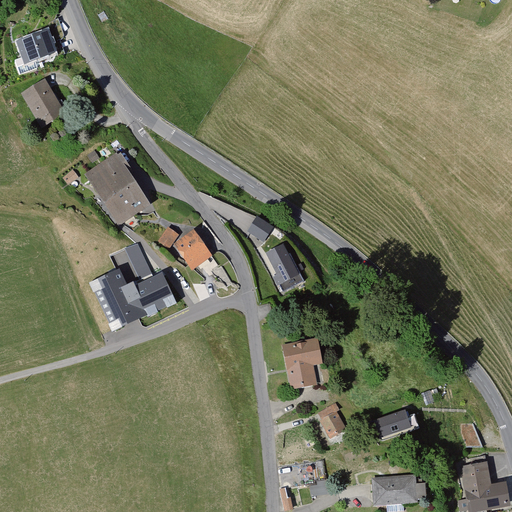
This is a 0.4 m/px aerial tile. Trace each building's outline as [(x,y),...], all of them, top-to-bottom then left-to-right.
[(17,42),(25,64),(56,52),(48,30),(17,42)] [(45,79),(23,93),(43,125),(65,111),(45,79)] [(94,151),(88,156),(92,162),(99,157),(94,151)] [(116,155),(87,174),(119,224),(149,204),(116,155)] [(73,171),(63,178),(68,185),(78,177),(73,171)] [(257,218),(248,231),(264,241),(272,229),(257,218)] [(168,228),(159,241),(169,247),(177,235),(168,228)] [(194,232),(176,245),(193,269),(211,256),(194,232)] [(118,271),(91,284),(112,330),(174,301),(161,273),(153,277),(137,245),(126,249),(140,283),(127,289),(118,271)] [(283,245),(267,253),(278,275),(273,278),(278,286),(280,285),(283,291),(303,281),(290,255),(288,255),(283,245)] [(283,347),(292,388),(316,383),(312,364),(321,362),(316,340),(283,347)] [(336,404),(318,414),(322,421),(320,422),(330,440),(346,431),(336,413),(340,411),(336,404)] [(405,411),(374,421),(379,437),(410,427),(405,411)] [(483,447),(474,424),(458,424),(467,447),(483,447)] [(323,461),(297,465),(300,486),(315,484),(315,481),(326,480),(323,461)] [(487,464),(461,468),(469,511),(471,511),(509,505),(505,482),(490,485),(487,464)] [(415,476),(372,479),(374,505),(417,502),(415,476)] [(287,499),(285,489),(281,490),(285,510),(292,509),(290,498),(287,499)]
